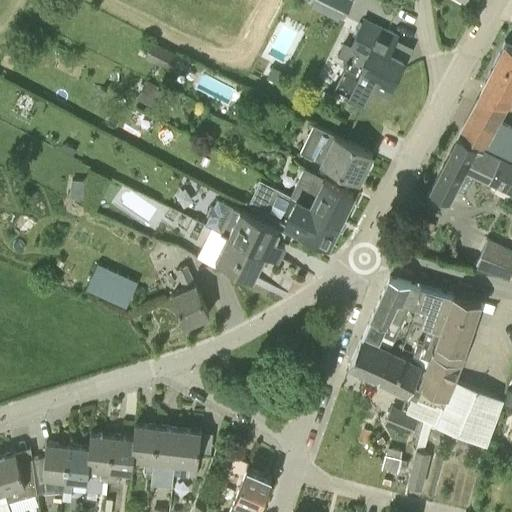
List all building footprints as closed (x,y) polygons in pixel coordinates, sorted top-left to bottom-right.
[(329,0),(350,9),(353,0),(329,0)] [(365,19),(352,44),(342,66),(343,71),(356,77),(386,92),(402,60),(388,52),(396,35),(365,19)] [(511,42),(505,39),(482,83),(481,85),(483,86),(482,87),(510,100),(511,95),(511,42)] [(168,66),(174,54),(153,43),(147,55),(168,66)] [(272,66),(266,77),(278,83),(285,71),(272,66)] [(152,106),(163,87),(147,78),(135,97),(152,106)] [(482,87),(473,104),(472,106),(500,119),(511,101),(510,100),(482,87)] [(511,125),(500,119),(472,106),(458,133),(459,133),(458,134),(511,160),(511,125)] [(359,179),(372,152),(334,133),(321,161),(359,179)] [(511,160),(458,134),(424,199),(442,208),(449,196),(458,201),(474,170),(511,188),(511,160)] [(340,218),(353,191),(324,177),(304,167),(291,194),(312,205),(315,199),(324,203),(321,209),(340,218)] [(72,177),(70,195),(83,196),(85,179),(72,177)] [(285,222),(328,242),(340,218),(321,209),(324,203),(315,199),(312,205),(291,194),(274,186),(263,209),(280,217),(279,218),(286,221),(285,222)] [(274,235),(278,226),(233,204),(217,196),(214,204),(211,203),(206,213),(209,214),(205,222),(212,225),(211,226),(227,234),(228,233),(277,257),(285,240),(274,235)] [(253,277),(265,253),(266,252),(277,257),(228,233),(227,234),(215,258),(253,277)] [(511,271),(511,247),(488,236),(474,265),(510,277),(511,271)] [(137,280),(98,263),(87,287),(126,305),(137,280)] [(186,322),(209,312),(196,282),(195,283),(187,263),(176,268),(185,287),(172,292),(186,322)] [(414,304),(422,284),(390,275),(363,333),(379,341),(382,333),(393,338),(406,312),(399,309),(402,300),(414,304)] [(413,352),(428,357),(444,312),(445,312),(453,292),(422,284),(414,304),(427,308),(422,322),(429,325),(423,341),(418,339),(413,352)] [(428,357),(418,382),(414,380),(409,392),(414,394),(406,410),(436,423),(487,443),(504,397),(453,378),(481,300),(453,292),(445,312),(444,312),(428,357)] [(361,337),(348,364),(409,393),(409,392),(414,380),(421,365),(361,337)] [(412,432),(419,416),(392,406),(386,421),(412,432)] [(132,455),(133,455),(145,457),(144,469),(152,470),(157,424),(154,423),(155,420),(153,420),(153,423),(135,421),(133,436),(134,436),(132,455)] [(157,424),(152,470),(161,471),(162,459),(175,460),(179,426),(162,424),(162,421),(161,421),(160,424),(157,424)] [(186,474),(196,474),(201,429),(197,428),(198,425),(196,425),(196,428),(179,426),(175,460),(188,462),(186,474)] [(89,465),(87,478),(108,480),(113,433),(110,433),(110,430),(109,430),(109,433),(90,431),(89,445),(90,445),(88,465),(89,465)] [(132,470),(133,455),(132,455),(134,436),(133,436),(117,434),(118,431),(116,431),(116,434),(113,433),(108,480),(116,481),(118,468),(132,470)] [(32,456),(37,492),(38,492),(63,489),(68,443),(65,442),(66,439),(64,439),(64,442),(46,440),(45,455),(32,456)] [(87,479),(87,478),(89,465),(88,465),(90,445),(89,445),(73,443),(73,440),(72,440),(71,443),(68,443),(63,489),(72,490),(73,478),(87,479)] [(11,451),(0,454),(0,475),(4,489),(8,501),(37,492),(32,456),(19,461),(15,449),(12,451),(11,448),(10,448),(11,451)] [(418,448),(409,483),(408,484),(420,486),(429,451),(418,448)] [(228,511),(256,511),(271,475),(247,465),(228,511)]
